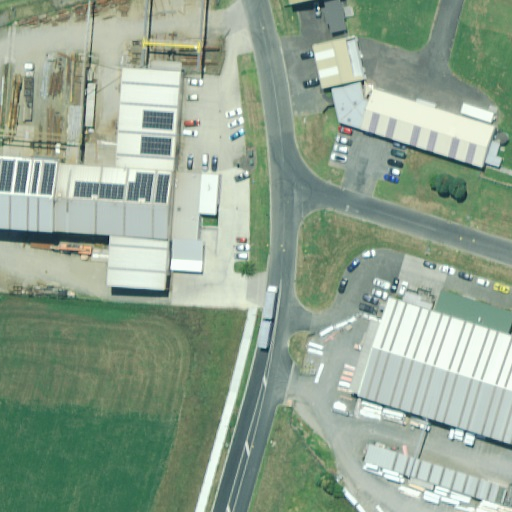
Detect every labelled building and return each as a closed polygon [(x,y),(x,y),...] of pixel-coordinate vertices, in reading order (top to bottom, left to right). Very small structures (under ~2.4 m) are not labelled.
[(344,5),(342,0),(327,0),(329,7),(326,8),(330,25),(333,25),(335,34),(349,30),(346,19),(348,18),(347,17),(356,16),(353,6),(346,8),(345,5),(344,5)] [(363,81),(368,79),(358,37),(317,46),(327,89),(334,87),(363,81)] [(206,174),(180,172),(187,72),(186,72),(187,63),(157,62),(157,70),(129,68),(124,146),(115,145),(115,140),(99,139),(99,144),(90,143),(88,165),(67,164),(67,162),(0,157),(0,229),(62,234),(62,232),(117,237),(113,287),(171,291),(175,240),(202,242),(206,174)] [(71,108),(85,109),(87,70),(73,69),(71,108)] [(367,99),(363,81),(334,87),(342,123),(364,129),(373,101),(367,99)] [(373,101),(364,129),(486,168),(488,163),(495,141),(499,127),(377,88),(373,101)] [(71,123),(85,123),(85,109),(71,108),(71,123)] [(85,123),(71,123),(69,164),(83,164),(85,123)] [(503,144),(495,141),(488,163),(502,167),(504,159),(499,157),(503,144)] [(203,253),(177,251),(176,265),(202,267),(203,253)] [(438,308),(396,295),(365,393),(511,439),(511,331),(511,330),(511,309),(444,288),(438,308)] [(500,482),(369,440),(362,461),(494,502),(500,482)]
